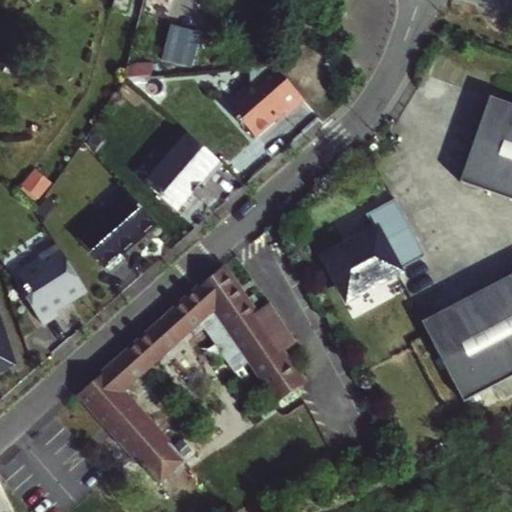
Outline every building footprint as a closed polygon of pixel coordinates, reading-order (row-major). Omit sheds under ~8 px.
[(170,28),(159,64),(179,69),(181,62),(196,66),(203,39),(189,35),(189,33),(170,28)] [(152,66),(124,68),(121,78),(149,75),(152,66)] [(278,69),(233,109),(260,140),(289,115),(292,119),(309,104),(278,69)] [(511,105),(491,98),(461,183),(511,201),(511,105)] [(182,216),(207,187),(210,190),(227,169),(187,134),(166,159),(172,164),(150,189),(182,216)] [(35,171),(26,184),(42,196),(51,183),(35,171)] [(130,265),(123,257),(158,226),(131,196),(83,240),(117,277),(130,265)] [(426,258),(395,201),(367,216),(375,230),(327,256),(351,298),(426,258)] [(33,296),(27,299),(44,325),(59,316),(56,312),(87,292),(59,247),(41,259),(42,262),(20,276),(29,289),(27,290),(29,293),(31,292),(33,296)] [(281,402),(304,386),(282,354),(296,344),(269,305),(255,315),(223,268),(220,270),(202,286),(162,322),(179,342),(216,310),(281,402)] [(511,278),(423,325),(466,405),(511,380),(511,278)] [(0,369),(15,365),(0,318),(0,369)] [(162,322),(149,333),(166,353),(179,342),(162,322)] [(166,353),(149,333),(128,353),(144,372),(166,353)] [(144,372),(128,353),(115,364),(132,384),(144,372)] [(79,396),(161,486),(186,468),(120,394),(132,384),(115,364),(79,396)] [(0,511),(15,511),(0,479),(0,511)]
